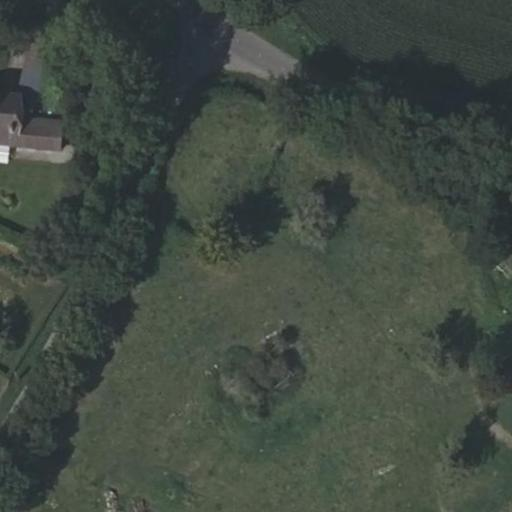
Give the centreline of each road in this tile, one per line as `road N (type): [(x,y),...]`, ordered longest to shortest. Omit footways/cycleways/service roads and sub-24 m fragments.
road 1 (unclassified): [(204,17),(47,377),(0,448)]
road 2 (tertiary): [(511,123),(307,79),(204,17)]
